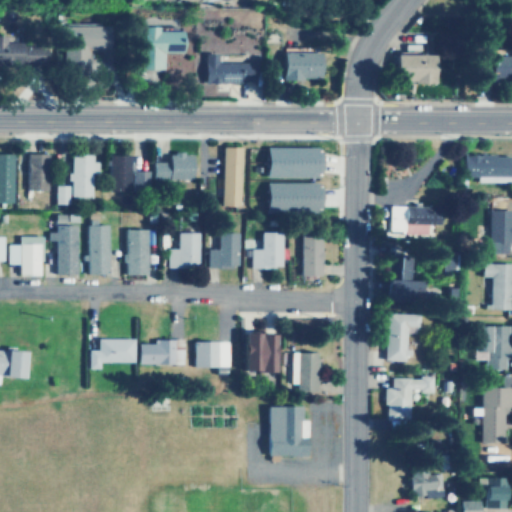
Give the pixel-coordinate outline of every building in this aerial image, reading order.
[(100,50),(100,26),(57,26),(57,68),(82,68),(82,50),(100,50)] [(131,28),(131,52),(172,52),(172,28),(131,28)] [(0,66),(41,66),(42,41),(0,40),(0,66)] [(483,65),(463,65),(463,82),(511,82),(511,51),(483,51),(483,65)] [(310,52),(273,52),(273,80),(310,80),(310,52)] [(425,81),(425,53),(386,53),(386,81),(425,81)] [(246,63),(197,63),(197,83),(246,83),(246,63)] [(317,176),(317,146),(264,146),(263,176),(317,176)] [(214,206),(232,206),(232,147),(214,147),(214,206)] [(0,202),(8,202),(8,153),(0,153),(0,202)] [(22,190),(43,190),(43,153),(22,153),(22,190)] [(87,173),(90,173),(90,154),(66,154),(66,197),(87,197),(87,173)] [(103,191),(124,191),(124,154),(103,154),(103,191)] [(189,178),(189,154),(149,154),(149,178),(189,178)] [(456,179),(504,180),(504,154),(457,154),(456,179)] [(148,169),(132,169),(131,184),(147,185),(148,169)] [(286,182),(265,182),(265,206),(286,206),(286,182)] [(69,185),(55,185),(54,203),(69,203),(69,185)] [(384,204),(383,230),(419,230),(419,224),(435,224),(435,205),(384,204)] [(506,209),(475,209),(475,237),(482,237),(482,254),(506,254),(506,209)] [(72,274),(72,214),(50,214),(50,274),(72,274)] [(103,224),(81,224),(81,274),(103,274),(103,224)] [(141,274),(141,229),(119,229),(119,274),(141,274)] [(193,232),(172,232),(172,249),(164,249),(164,267),(193,267),(193,232)] [(202,249),(202,268),(232,268),(232,232),(210,232),(210,249),(202,249)] [(246,242),(246,266),(274,266),(274,232),(253,232),(253,242),(246,242)] [(294,235),(294,276),(315,276),(315,235),(294,235)] [(5,244),(5,274),(38,274),(38,236),(14,236),(14,244),(5,244)] [(451,254),(440,255),(441,270),(451,269),(451,254)] [(379,301),(411,301),(411,260),(379,260),(379,301)] [(506,264),(475,264),(475,278),(484,278),(484,309),(506,309),(506,264)] [(379,314),(379,362),(401,362),(402,329),(412,329),(413,314),(379,314)] [(465,353),(481,353),(481,370),(504,370),(504,325),(465,325),(465,353)] [(273,370),(272,332),(240,332),(241,371),(273,370)] [(128,362),(128,338),(91,338),(91,349),(83,349),(83,368),(96,368),(96,363),(128,362)] [(178,364),(178,340),(133,340),(133,364),(178,364)] [(224,341),(188,341),(188,367),(224,367),(224,341)] [(0,375),(18,376),(19,350),(0,349),(0,375)] [(311,352),(283,352),(283,392),(311,392),(311,352)] [(427,379),(384,379),(384,389),(379,389),(379,421),(404,421),(404,392),(427,392),(427,379)] [(476,387),(476,442),(499,442),(499,407),(505,407),(505,387),(476,387)] [(260,406),(260,455),(300,456),(300,406),(260,406)] [(439,494),(438,468),(405,470),(406,496),(439,494)] [(490,478),(477,478),(477,500),(499,500),(499,482),(490,482),(490,478)] [(474,511),(474,500),(454,500),(454,511),(474,511)]
